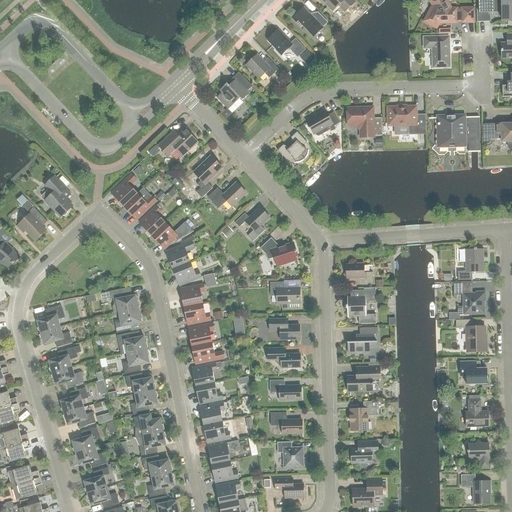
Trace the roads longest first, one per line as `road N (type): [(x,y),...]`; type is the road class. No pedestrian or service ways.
road 1 (residential): [(70,511),(16,314),(30,276),(98,211)]
road 2 (residential): [(200,511),(151,269),(98,211)]
road 3 (residential): [(242,156),(320,92),(483,84),(482,45)]
road 4 (residential): [(324,511),(330,493),(320,242)]
road 5 (residential): [(511,488),(504,228)]
road 6 (residential): [(320,242),(504,228)]
road 7 (tertiary): [(124,102),(49,25),(32,22),(11,39)]
road 8 (tertiary): [(18,67),(91,144),(104,148),(129,129)]
